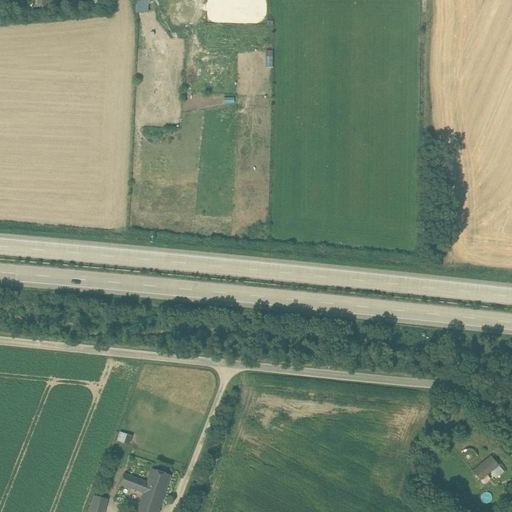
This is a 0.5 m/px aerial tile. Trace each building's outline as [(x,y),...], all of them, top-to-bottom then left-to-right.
[(451,425),(440,437),(447,444),(458,432),(451,425)] [(130,444),(132,435),(119,431),(116,441),(130,444)] [(491,456),(473,471),(480,481),(499,465),(491,456)] [(170,476),(152,470),(148,483),(145,493),(163,499),(170,476)] [(148,483),(124,474),(121,484),(145,493),(148,483)] [(157,511),(163,499),(145,493),(138,511),(157,511)] [(103,511),(107,499),(95,496),(90,511),(92,511),(103,511)]
